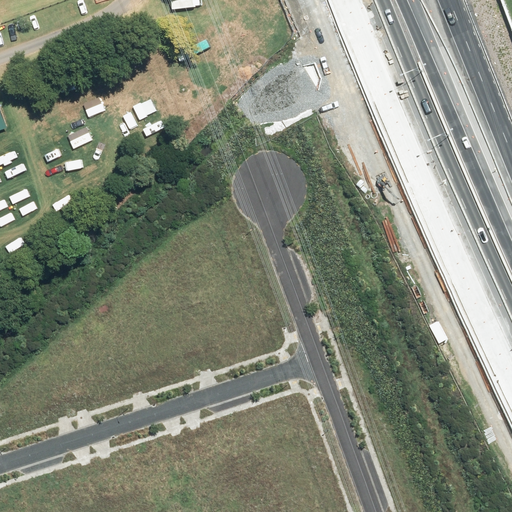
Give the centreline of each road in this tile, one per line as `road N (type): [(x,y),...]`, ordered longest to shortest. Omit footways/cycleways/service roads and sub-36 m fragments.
road 1 (motorway): [(511,317),(372,0)]
road 2 (residential): [(316,358),(0,462)]
road 3 (motorway): [(422,0),(511,214)]
road 4 (residential): [(260,182),(316,358)]
road 5 (residential): [(316,358),(372,511)]
